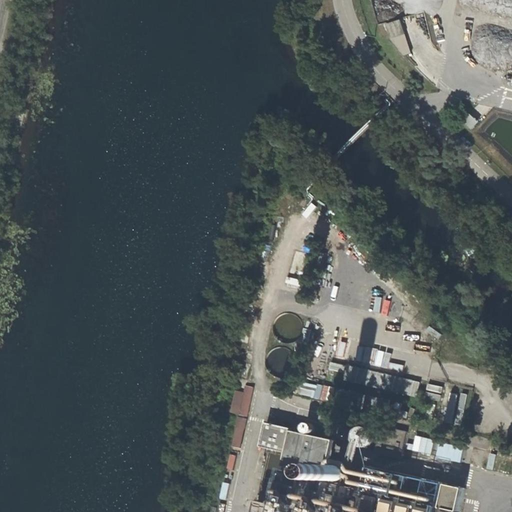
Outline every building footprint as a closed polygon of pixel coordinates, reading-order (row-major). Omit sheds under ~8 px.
[(279,341),(286,343),(291,342),(296,339),(300,335),(302,328),(301,322),(298,317),(293,313),(287,312),(281,313),(276,316),(272,321),(271,327),(271,333),(274,337),(279,341)] [(270,374),(276,376),(281,377),(287,375),(291,371),(294,365),(294,357),(291,351),(285,347),(278,346),(272,348),(268,351),(264,358),(264,364),(266,369),(270,374)] [(347,380),(419,394),(421,379),(350,365),(347,380)] [(239,414),(246,416),(253,386),(245,385),(239,414)] [(465,391),(455,392),(456,421),(467,421),(465,391)] [(268,420),(263,443),(269,445),(274,421),(268,420)] [(380,425),(374,452),(383,454),(382,459),(388,460),(389,455),(400,458),(406,431),(380,425)] [(360,446),(364,447),(368,447),(373,444),(375,440),(376,436),(375,432),(372,429),(367,426),(363,427),(358,429),(356,433),(355,438),(357,442),(360,446)] [(282,466),(326,475),(333,439),(291,430),(282,466)] [(464,487),(368,465),(364,480),(373,482),(371,491),(442,506),(459,510),(464,487)] [(277,497),(341,511),(362,511),(367,488),(283,470),(277,497)] [(440,511),(442,506),(371,491),(366,511),(440,511)] [(316,511),(257,499),(254,511),(316,511)]
